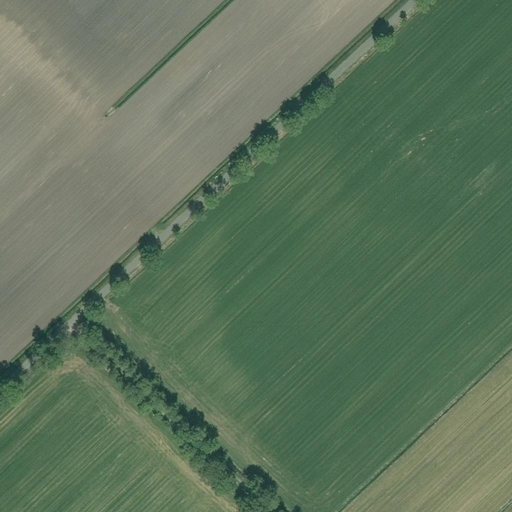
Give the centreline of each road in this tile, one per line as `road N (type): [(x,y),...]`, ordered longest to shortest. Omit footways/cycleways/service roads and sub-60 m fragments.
road 1 (unclassified): [(0,390),(421,0)]
road 2 (track): [(268,511),(69,325)]
